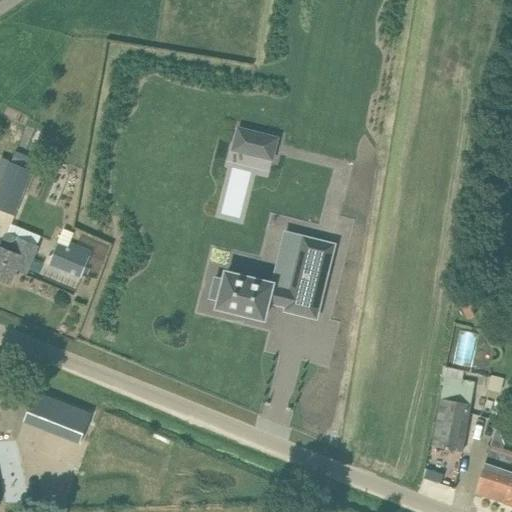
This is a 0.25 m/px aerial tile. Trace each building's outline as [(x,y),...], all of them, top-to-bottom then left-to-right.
[(262,134),(257,156),(272,160),(278,138),(262,134)] [(0,211),(14,216),(34,162),(14,154),(10,164),(0,160),(0,211)] [(138,222),(125,276),(189,291),(196,259),(166,252),(171,230),(138,222)] [(73,232),(63,228),(49,263),(81,276),(92,250),(70,241),(73,232)] [(0,246),(0,278),(11,283),(17,268),(27,272),(37,246),(8,234),(2,248),(0,246)] [(214,281),(210,298),(220,300),(218,307),(264,319),(269,301),(288,305),(286,310),(316,317),(334,245),(304,238),(290,295),(272,290),(272,288),(226,276),(224,283),(214,281)] [(471,307),(463,311),(468,320),(476,316),(471,307)] [(471,363),(477,334),(460,331),(455,360),(471,363)] [(443,390),(433,446),(463,452),(475,383),(446,377),(443,390)] [(506,504),(511,505),(511,452),(503,450),(504,445),(499,429),(496,429),(486,462),(476,492),(507,501),(506,504)]
